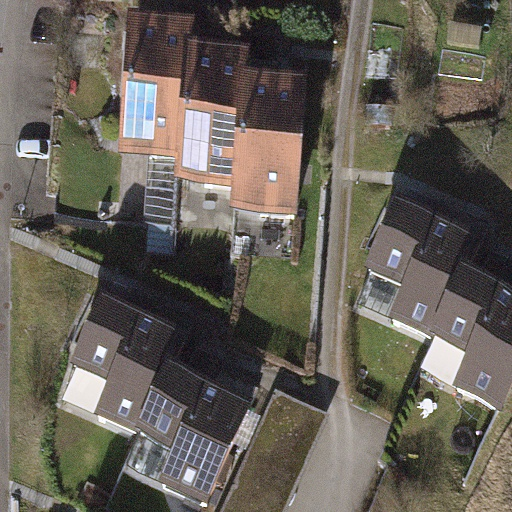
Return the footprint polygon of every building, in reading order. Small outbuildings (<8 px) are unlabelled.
[(169,28),(130,26),(121,166),(184,170),(191,58),(193,30),(169,28)] [(229,60),(191,58),(184,170),(182,199),(240,202),(246,87),(247,61),(229,60)] [(286,89),(246,87),(240,202),(239,229),(297,231),(304,90),(286,89)] [(394,111),(366,110),(366,129),(393,130),(394,111)] [(233,238),(233,214),(185,212),(184,237),(233,238)] [(450,212),(441,234),(478,251),(489,228),(450,212)] [(441,234),(398,216),(367,286),(403,302),(387,338),(432,357),(464,282),(478,251),(441,234)] [(511,302),(505,300),(464,282),(432,357),(467,372),(453,404),(501,424),(511,397),(511,302)] [(155,307),(146,330),(186,347),(195,324),(155,307)] [(146,330),(102,312),(71,384),(106,398),(92,431),(142,452),(171,383),(186,347),(146,330)] [(260,392),(221,375),(210,398),(250,416),(260,392)] [(210,398),(171,383),(142,452),(140,456),(172,469),(159,500),(187,511),(209,511),(224,476),(250,416),(210,398)] [(330,420),(280,399),(230,511),(290,511),(304,481),(330,420)]
